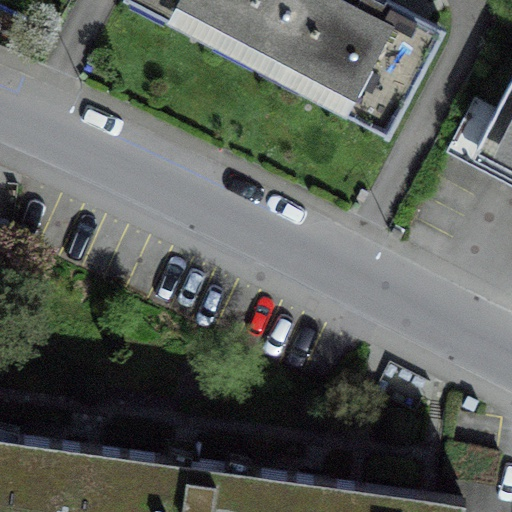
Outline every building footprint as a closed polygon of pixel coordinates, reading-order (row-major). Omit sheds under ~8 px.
[(281,81),(322,0),(149,0),(144,10),(281,81)] [(417,151),(473,43),(389,0),(322,0),(281,81),(417,151)] [(511,85),(475,160),(511,181),(511,85)] [(65,511),(74,448),(0,438),(0,511),(65,511)] [(270,511),(276,474),(74,448),(65,511),(270,511)] [(476,511),(478,499),(276,474),(270,511),(476,511)]
